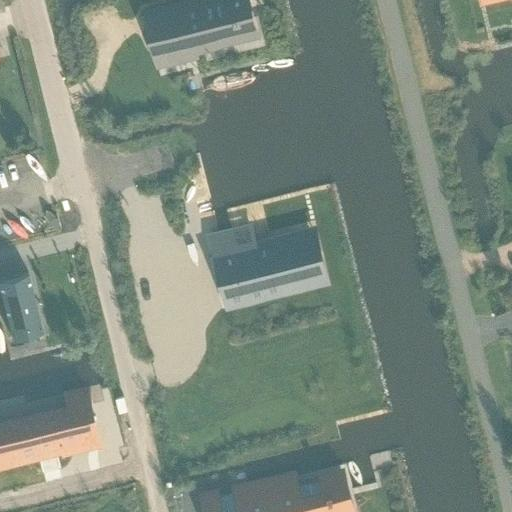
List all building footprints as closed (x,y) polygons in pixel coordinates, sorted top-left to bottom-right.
[(248,0),(204,0),(146,15),(154,48),(190,39),(192,48),(241,36),(236,15),(252,11),(248,0)] [(246,245),(241,227),(219,233),(236,299),(316,280),(303,231),(246,245)] [(0,293),(11,338),(12,337),(11,334),(40,327),(41,330),(42,330),(28,272),(0,278),(0,293)] [(70,407),(0,424),(0,462),(0,463),(64,447),(63,444),(97,435),(86,389),(67,394),(70,407)] [(248,491),(206,502),(208,511),(335,511),(327,481),(294,489),(296,497),(252,507),(248,491)]
